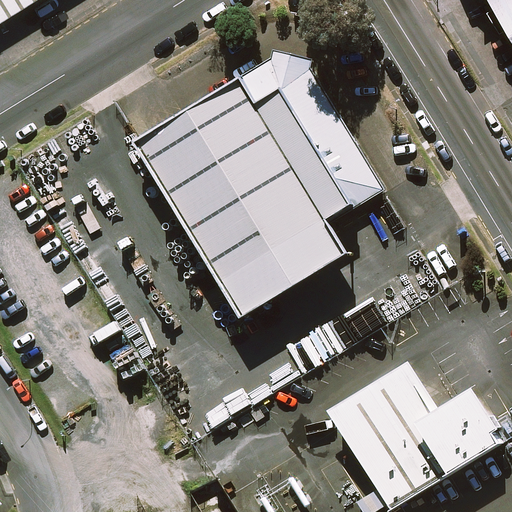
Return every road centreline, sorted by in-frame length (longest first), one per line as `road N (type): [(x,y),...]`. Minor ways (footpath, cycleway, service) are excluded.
road 1 (tertiary): [(511,208),(383,0)]
road 2 (tertiary): [(182,0),(0,113)]
